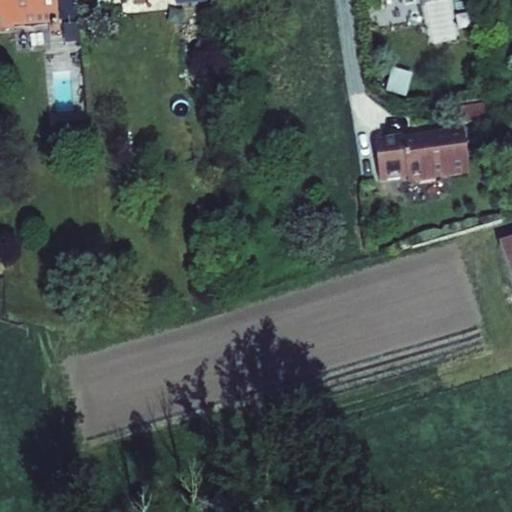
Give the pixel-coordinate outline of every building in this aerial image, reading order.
[(0,0),(0,27),(3,27),(12,29),(11,26),(60,23),(60,20),(58,0),(0,0)] [(58,0),(60,20),(66,19),(64,0),(58,0)] [(465,124),(485,121),(483,106),(463,109),(465,124)] [(403,138),(375,143),(380,182),(408,178),(409,185),(469,174),(464,133),(430,137),(430,135),(403,139),(403,138)] [(508,270),(511,268),(511,243),(500,247),(508,270)]
